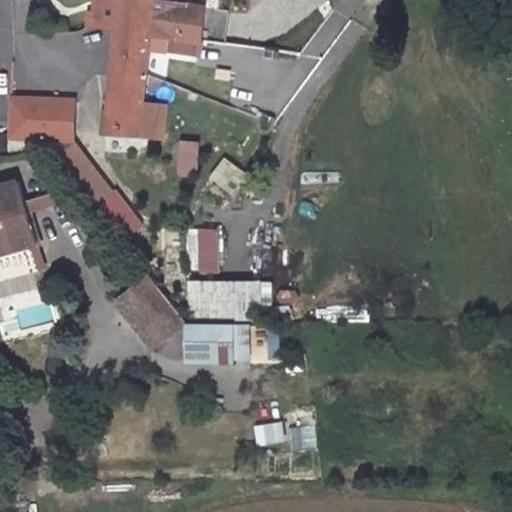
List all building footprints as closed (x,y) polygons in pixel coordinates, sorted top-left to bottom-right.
[(37,26),(37,0),(12,0),(12,25),(37,26)] [(151,29),(154,0),(119,0),(117,25),(126,25),(151,29)] [(231,4),(198,0),(154,0),(151,29),(174,32),(227,38),(231,4)] [(138,144),(151,29),(126,25),(117,25),(105,142),(138,144)] [(78,98),(13,96),(12,137),(77,139),(78,98)] [(199,174),(199,139),(178,139),(178,174),(199,174)] [(224,156),(209,178),(233,195),(248,173),(224,156)] [(18,179),(0,184),(0,219),(28,211),(25,202),(18,179)] [(66,198),(63,189),(25,202),(28,211),(66,198)] [(0,219),(0,254),(31,245),(38,242),(28,211),(0,219)] [(190,226),(189,270),(221,271),(222,226),(190,226)] [(47,269),(38,242),(31,245),(39,271),(47,269)] [(156,348),(170,336),(179,329),(185,324),(188,322),(186,320),(149,273),(116,299),(156,348)] [(190,316),(274,316),(274,277),(190,277),(190,316)] [(225,351),(225,333),(225,319),(186,320),(188,322),(185,324),(185,351),(225,351)] [(257,444),(288,441),(285,420),(255,424),(257,444)]
